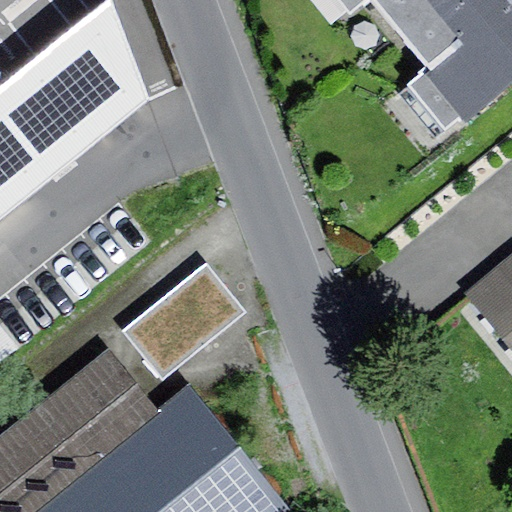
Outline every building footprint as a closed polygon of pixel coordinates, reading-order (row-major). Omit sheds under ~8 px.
[(511,0),(367,0),(465,121),(511,83),(511,0)] [(116,22),(0,112),(0,230),(146,111),(116,22)] [(45,252),(8,282),(45,327),(82,298),(45,252)] [(511,255),(465,294),(511,351),(511,255)] [(215,316),(191,336),(239,394),(263,374),(215,316)] [(0,322),(0,363),(20,348),(0,322)] [(108,356),(0,443),(0,511),(284,511),(189,395),(160,419),(108,356)]
